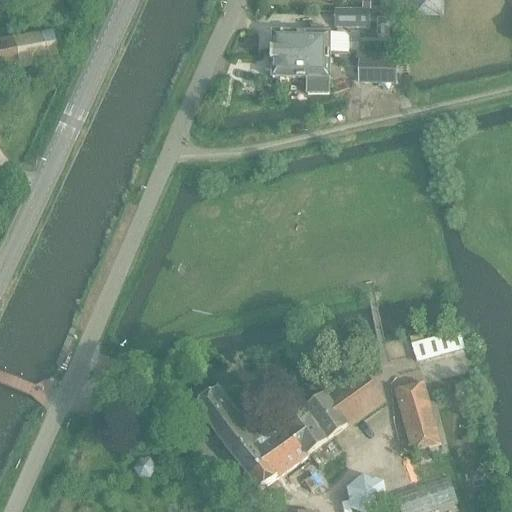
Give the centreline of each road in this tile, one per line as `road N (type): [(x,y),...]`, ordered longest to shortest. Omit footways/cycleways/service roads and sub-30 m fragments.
road 1 (residential): [(13,511),(239,0)]
road 2 (unknown): [(166,159),(262,150),(511,91)]
road 3 (secondary): [(0,276),(127,0)]
